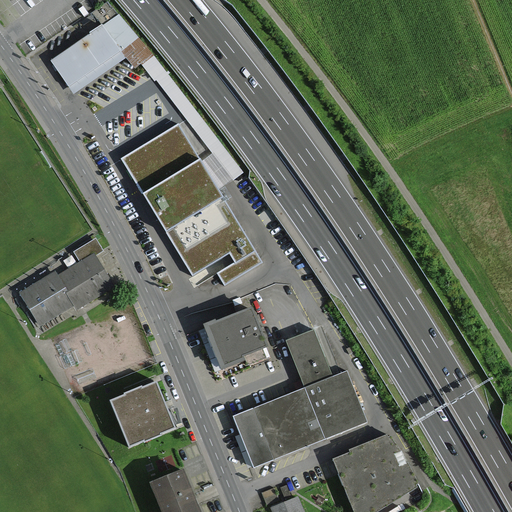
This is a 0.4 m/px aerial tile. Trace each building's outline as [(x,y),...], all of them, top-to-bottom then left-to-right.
[(101,27),(48,62),(70,95),(123,60),(101,27)] [(161,83),(170,77),(155,56),(145,63),(153,73),(154,73),(161,83)] [(120,160),(192,278),(229,256),(234,265),(215,274),(224,289),(265,264),(179,121),(120,160)] [(22,293),(42,325),(76,304),(79,309),(117,286),(97,253),(61,275),(58,271),(22,293)] [(260,304),(207,325),(225,370),(269,353),(267,349),(276,345),(260,304)] [(309,386),(256,407),(276,458),(371,419),(350,369),(337,374),(319,330),(291,342),(309,386)] [(127,396),(112,402),(130,447),(145,441),(146,442),(163,436),(162,435),(177,429),(159,383),(144,389),(143,387),(127,394),(127,396)] [(423,478),(393,430),(356,444),(357,449),(338,456),(358,511),(371,511),(378,507),(380,510),(422,484),(421,480),(423,478)] [(205,511),(188,468),(157,480),(169,511),(205,511)] [(273,506),(275,511),(305,511),(299,496),(273,506)]
